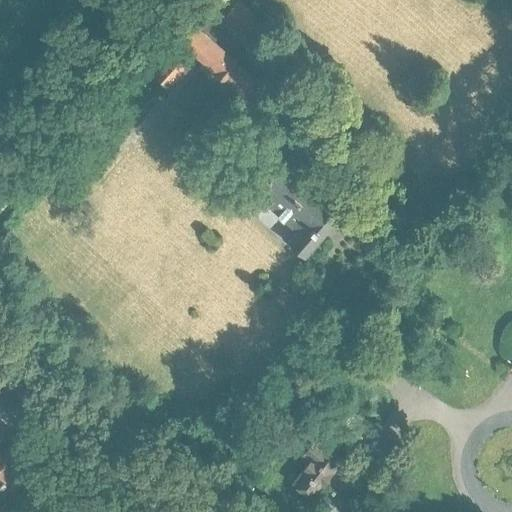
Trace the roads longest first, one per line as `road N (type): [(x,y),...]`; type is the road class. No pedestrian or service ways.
road 1 (residential): [(231,511),(208,487),(124,442),(0,343)]
road 2 (residential): [(0,209),(157,30)]
